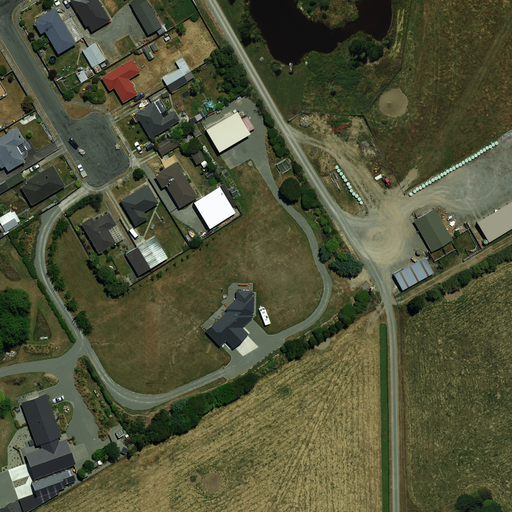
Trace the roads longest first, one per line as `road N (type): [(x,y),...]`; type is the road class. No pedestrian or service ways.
road 1 (residential): [(0,18),(64,125),(96,152)]
road 2 (track): [(396,309),(511,241)]
